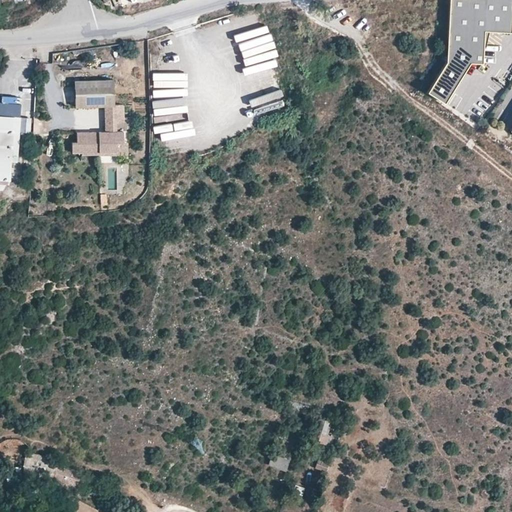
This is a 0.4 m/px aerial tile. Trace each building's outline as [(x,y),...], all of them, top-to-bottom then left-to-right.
[(511,0),(449,0),(445,63),(426,93),(443,105),(469,65),(481,66),(484,33),(511,35),(511,28),(511,0)] [(75,84),(76,109),(105,108),(106,134),(78,135),(78,145),(73,145),(73,156),(83,155),(83,158),(101,157),(101,155),(119,154),(118,145),(125,144),(124,134),(117,134),(116,124),(125,124),(124,107),(115,108),(114,82),(75,84)] [(14,157),(20,157),(22,119),(0,117),(0,181),(13,182),(14,157)] [(46,135),(47,119),(34,119),(33,134),(46,135)] [(332,435),(327,434),(331,422),(326,420),(327,416),(321,414),(320,418),(318,418),(312,439),(328,444),(332,435)] [(267,464),(284,470),(287,459),(271,453),(267,464)] [(44,471),(55,474),(57,463),(47,460),(46,461),(32,459),(29,475),(42,478),(44,471)]
